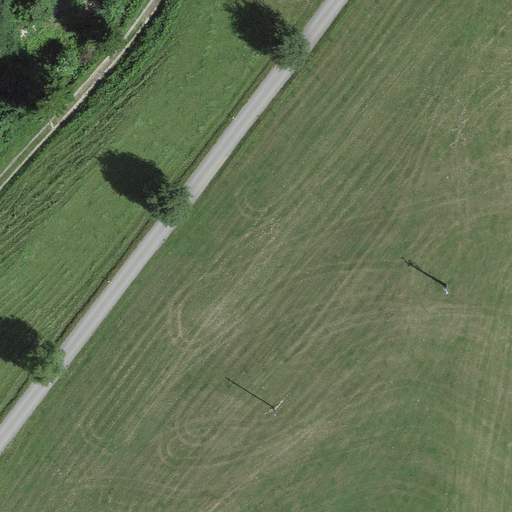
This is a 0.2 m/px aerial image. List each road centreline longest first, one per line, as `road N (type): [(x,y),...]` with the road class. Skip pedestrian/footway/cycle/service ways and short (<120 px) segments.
road 1 (residential): [(0,453),(346,0)]
road 2 (track): [(0,174),(133,30),(146,0)]
